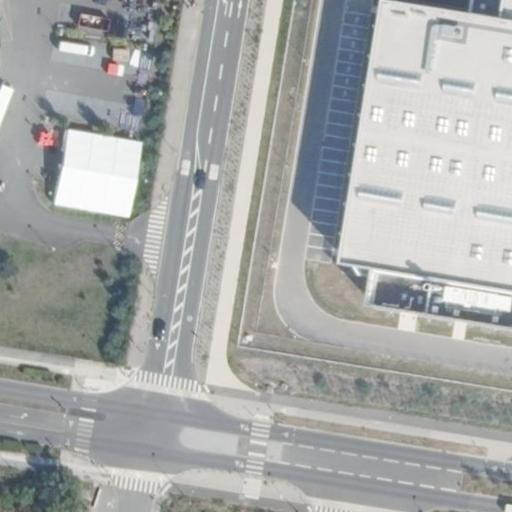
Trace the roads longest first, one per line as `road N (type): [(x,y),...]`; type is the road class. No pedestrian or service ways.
road 1 (unclassified): [(172,414),(242,0)]
road 2 (unclassified): [(210,0),(143,409)]
road 3 (secondary): [(511,469),(172,414)]
road 4 (secondary): [(165,457),(502,511)]
road 5 (secondary): [(143,409),(0,386)]
road 6 (secondary): [(0,430),(136,452)]
